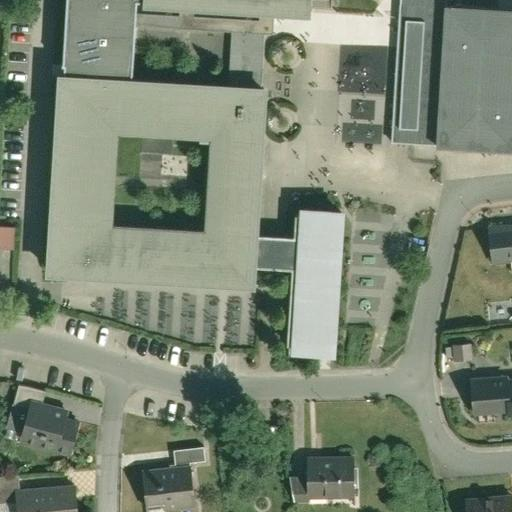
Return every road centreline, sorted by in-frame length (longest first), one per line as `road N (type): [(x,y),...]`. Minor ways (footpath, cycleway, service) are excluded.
road 1 (residential): [(114,371),(186,389),(256,394),(416,385)]
road 2 (residential): [(449,212),(416,385)]
road 3 (residential): [(416,385),(444,449),(471,468),(511,465)]
road 4 (residential): [(114,511),(114,371)]
